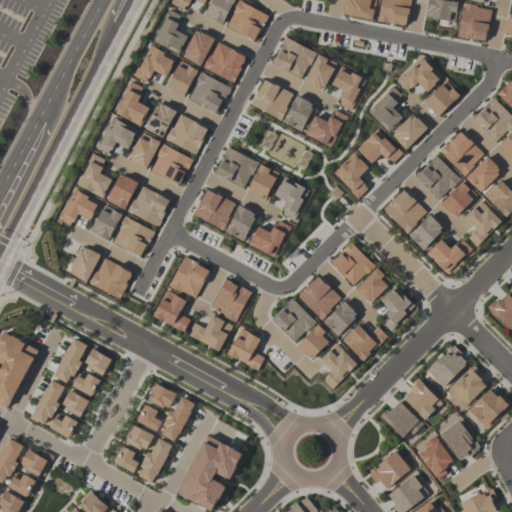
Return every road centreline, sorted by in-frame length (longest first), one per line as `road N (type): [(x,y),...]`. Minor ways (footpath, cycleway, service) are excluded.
road 1 (residential): [(137,289),(287,19)]
road 2 (primary): [(0,248),(124,13)]
road 3 (residential): [(327,433),(511,249)]
road 4 (residential): [(287,19),(511,61)]
road 5 (primary): [(103,0),(0,187)]
road 6 (residential): [(360,216),(481,92),(492,57)]
road 7 (residential): [(8,421),(181,511)]
road 8 (residential): [(328,469),(335,451),(327,433),(308,427),(291,435),(285,453),(293,470),(311,477),(328,469)]
road 9 (residential): [(451,311),(360,216)]
